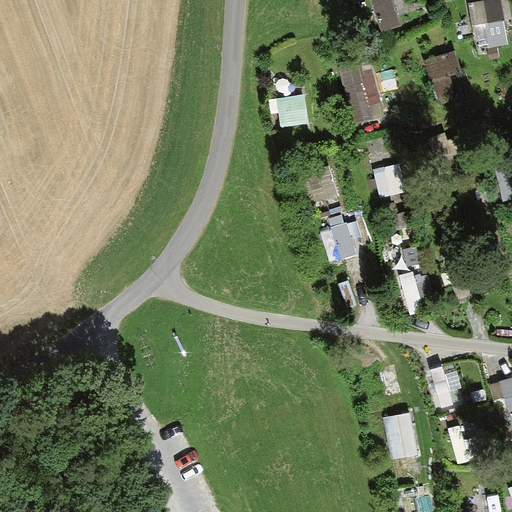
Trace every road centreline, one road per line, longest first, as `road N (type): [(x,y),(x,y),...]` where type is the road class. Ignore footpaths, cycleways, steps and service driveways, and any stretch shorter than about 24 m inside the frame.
road 1 (unclassified): [(160,279),(190,302),(229,316),(511,348)]
road 2 (unclassified): [(236,0),(223,129),(208,185),(160,279)]
road 3 (track): [(94,332),(181,511)]
